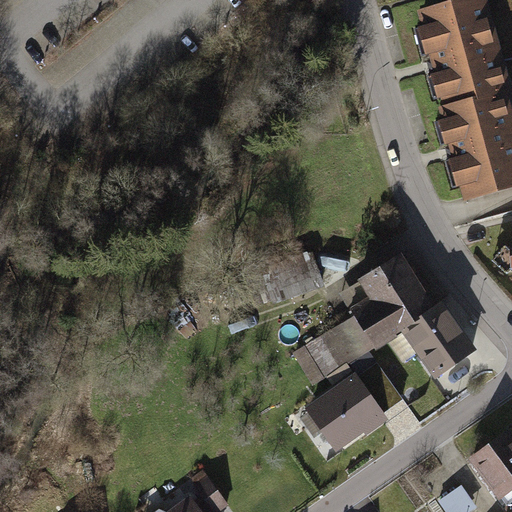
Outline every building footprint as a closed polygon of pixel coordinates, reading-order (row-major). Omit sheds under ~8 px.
[(450,102),(511,86),(511,66),(495,0),(468,0),(427,11),(450,102)] [(511,86),(450,102),(473,193),(511,182),(511,86)] [(362,313),(309,343),(326,373),(408,327),(443,307),(409,247),(363,273),(375,293),(357,303),(362,313)] [(443,307),(408,327),(436,373),(475,348),(443,307)] [(306,407),(337,451),(387,417),(357,373),(306,407)] [(511,434),(478,455),(507,500),(511,496),(511,434)] [(203,469),(192,476),(217,509),(227,501),(203,469)] [(449,511),(476,511),(482,508),(466,486),(443,503),(449,511)] [(166,505),(154,511),(208,511),(195,493),(170,511),(166,505)]
